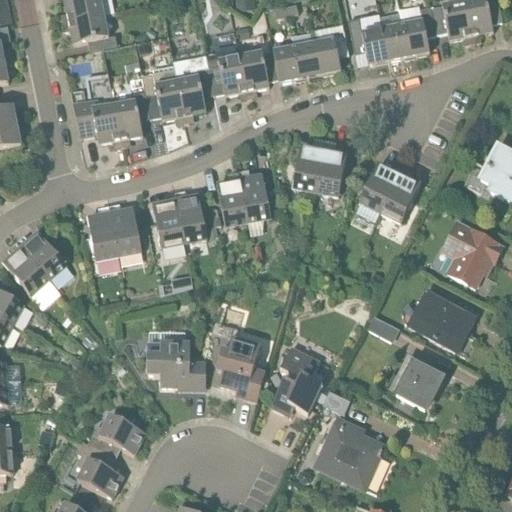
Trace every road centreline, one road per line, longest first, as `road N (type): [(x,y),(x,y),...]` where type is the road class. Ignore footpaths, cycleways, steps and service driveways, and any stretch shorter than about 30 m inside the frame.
road 1 (residential): [(73,192),(288,122),(406,97)]
road 2 (residential): [(73,192),(26,0)]
road 3 (residential): [(511,396),(449,511)]
